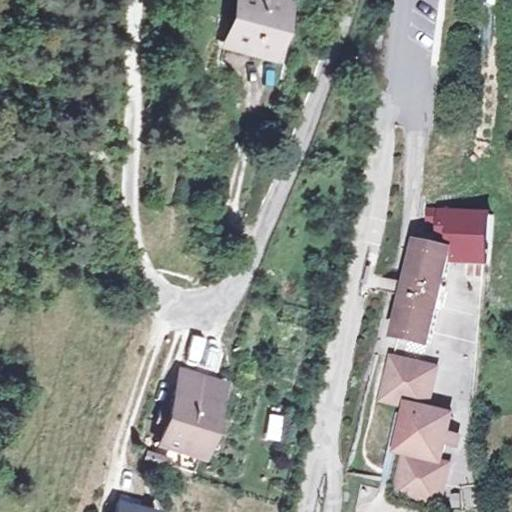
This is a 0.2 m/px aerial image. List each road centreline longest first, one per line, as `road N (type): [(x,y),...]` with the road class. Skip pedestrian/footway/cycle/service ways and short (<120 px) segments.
road 1 (residential): [(350,0),(307,127),(241,276),(198,307),(166,299),(136,251),(129,207),(133,0)]
road 2 (unclassified): [(405,0),(352,307),(303,511)]
